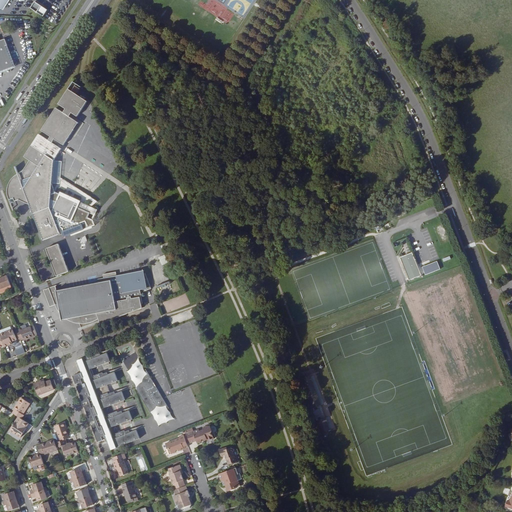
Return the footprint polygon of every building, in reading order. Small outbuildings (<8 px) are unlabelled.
[(29,8),(42,17),(46,11),(34,2),(29,8)] [(0,69),(0,70),(1,70),(5,69),(4,68),(13,65),(6,46),(8,45),(5,39),(0,40),(0,69)] [(83,92),(84,91),(74,83),(69,91),(70,91),(75,94),(78,89),(83,92)] [(49,141),(38,135),(24,157),(30,160),(25,168),(22,171),(19,174),(18,174),(16,175),(15,177),(14,178),(13,181),(13,183),(12,183),(10,182),(8,187),(8,191),(8,195),(8,198),(11,204),(20,201),(21,198),(32,203),(30,206),(34,216),(37,217),(37,218),(36,220),(36,221),(37,222),(37,224),(39,226),(41,228),(39,230),(44,242),(61,236),(57,225),(62,215),(69,219),(77,203),(61,196),(60,199),(57,198),(52,186),(49,177),(48,178),(46,174),(48,173),(47,173),(55,161),(62,150),(53,144),(56,141),(65,147),(75,131),(72,129),(74,126),(66,121),(71,113),(73,115),(77,118),(79,115),(82,117),(90,105),(75,94),(70,91),(69,93),(67,96),(65,99),(65,100),(65,101),(65,103),(65,105),(64,106),(63,108),(67,111),(65,115),(57,109),(42,132),(51,138),(49,141)] [(70,91),(69,91),(59,106),(63,108),(64,106),(65,105),(65,103),(65,101),(65,100),(65,99),(67,96),(69,93),(70,91)] [(71,118),(73,115),(71,113),(66,121),(74,126),(72,129),(75,131),(79,124),(71,118)] [(49,177),(52,186),(55,161),(47,173),(48,173),(46,174),(48,178),(49,177)] [(53,264),(65,260),(59,245),(47,250),(53,264)] [(421,276),(412,253),(401,257),(404,264),(402,264),(409,281),(421,276)] [(158,257),(161,265),(167,262),(164,254),(158,257)] [(67,265),(67,267),(65,260),(53,264),(55,270),(67,265)] [(438,261),(423,267),(426,275),(441,269),(438,261)] [(55,270),(57,276),(69,271),(67,267),(55,271),(55,270)] [(138,309),(142,309),(142,305),(140,306),(138,302),(142,300),(140,290),(145,289),(145,291),(151,289),(145,274),(142,274),(142,272),(120,275),(120,278),(120,279),(117,279),(117,276),(116,272),(103,274),(104,278),(98,279),(98,283),(98,284),(57,292),(56,290),(55,285),(43,290),(50,307),(55,305),(58,304),(60,314),(61,320),(66,319),(67,320),(69,321),(71,322),(75,322),(78,323),(86,323),(88,323),(94,322),(98,319),(99,318),(100,317),(102,323),(127,314),(126,311),(133,309),(138,308),(138,309)] [(0,289),(2,288),(2,289),(11,285),(7,276),(0,278),(0,289)] [(98,283),(56,290),(57,292),(98,284),(98,283)] [(17,331),(21,341),(25,339),(25,340),(33,337),(30,328),(21,331),(21,329),(17,331)] [(4,346),(5,348),(11,345),(10,343),(12,342),(17,340),(13,330),(0,335),(1,337),(4,346)] [(110,361),(106,351),(97,354),(87,358),(83,359),(77,361),(81,373),(73,376),(76,383),(79,382),(80,384),(76,385),(83,403),(87,401),(88,403),(84,405),(90,422),(94,420),(95,423),(91,424),(98,441),(101,440),(102,442),(99,444),(102,452),(139,438),(135,427),(112,436),(109,428),(120,423),(121,425),(132,421),(131,419),(132,419),(128,408),(105,417),(101,408),(113,404),(114,406),(125,402),(124,400),(125,399),(121,389),(110,393),(107,384),(110,383),(110,385),(117,383),(116,381),(117,380),(113,370),(94,377),(91,368),(102,364),(103,366),(109,363),(109,361),(110,361)] [(321,392),(310,362),(302,366),(313,395),(314,394),(315,397),(314,398),(316,404),(317,403),(318,407),(317,407),(322,419),(330,416),(326,404),(323,405),(322,402),(324,401),(321,395),(320,396),(318,392),(321,392)] [(170,405),(148,371),(144,373),(145,375),(141,378),(143,379),(139,382),(140,384),(136,386),(153,413),(162,407),(164,409),(170,405)] [(55,390),(54,388),(51,380),(45,383),(35,387),(38,395),(55,390)] [(15,410),(13,413),(15,414),(19,417),(22,419),(24,416),(23,415),(30,404),(21,398),(14,409),(15,410)] [(29,423),(22,419),(19,417),(11,430),(17,434),(16,435),(21,438),(24,432),(23,432),(26,428),(29,423)] [(66,439),(69,438),(65,428),(66,427),(65,423),(64,423),(55,427),(57,432),(57,431),(61,441),(66,439)] [(202,440),(204,441),(207,440),(208,441),(214,438),(213,435),(211,434),(212,431),(210,427),(203,429),(204,430),(199,432),(199,430),(187,434),(190,443),(196,441),(197,443),(201,442),(202,440)] [(184,448),(188,447),(184,435),(180,437),(180,438),(166,444),(168,449),(170,449),(172,454),(176,452),(176,450),(178,449),(179,451),(184,449),(184,448)] [(68,445),(66,439),(61,441),(56,443),(58,448),(63,446),(66,456),(79,452),(75,442),(68,445)] [(44,454),(57,449),(55,443),(54,440),(38,446),(40,453),(41,455),(44,453),(44,454)] [(226,448),(219,450),(220,454),(224,456),(225,455),(229,465),(237,462),(235,456),(233,452),(234,450),(231,448),(227,450),(226,448)] [(32,468),(44,463),(41,455),(40,453),(36,455),(28,458),(32,468)] [(121,455),(114,457),(115,461),(113,462),(116,469),(118,469),(121,476),(129,473),(123,458),(122,458),(121,455)] [(175,490),(185,486),(183,481),(184,481),(182,475),(181,472),(182,470),(181,467),(179,466),(169,469),(171,475),(170,476),(173,485),(174,484),(175,490)] [(236,468),(219,474),(221,481),(224,480),(225,485),(228,492),(236,489),(235,487),(240,486),(236,476),(238,475),(236,468)] [(74,481),(87,476),(86,472),(83,473),(83,472),(82,469),(71,472),(73,479),(74,481)] [(76,489),(87,485),(86,482),(86,481),(88,480),(87,476),(74,481),(74,482),(76,489)] [(42,482),(33,485),(34,488),(34,490),(33,490),(30,491),(32,495),(45,490),(44,489),(42,482)] [(127,498),(125,498),(126,502),(129,503),(133,501),(133,500),(137,498),(133,485),(132,486),(131,482),(122,485),(123,488),(122,489),(124,494),(125,493),(127,498)] [(188,491),(186,486),(185,486),(175,490),(173,490),(175,496),(173,497),(176,506),(178,505),(179,510),(183,511),(189,509),(191,505),(190,501),(188,497),(190,497),(188,491)] [(81,501),(94,496),(93,492),(90,493),(89,492),(89,489),(78,492),(80,499),(81,501)] [(45,490),(32,495),(33,498),(35,497),(37,497),(38,498),(39,502),(48,499),(45,492),(45,490)] [(16,494),(15,491),(4,495),(6,501),(7,503),(20,499),(19,495),(16,496),(16,494)] [(83,509),(94,505),(93,502),(92,501),(95,500),(94,496),(81,501),(81,502),(83,509)] [(7,503),(7,504),(9,511),(20,508),(19,504),(19,503),(21,502),(20,499),(7,503)] [(37,511),(46,511),(52,510),(51,509),(49,502),(40,505),(41,508),(41,510),(40,510),(37,511)]
